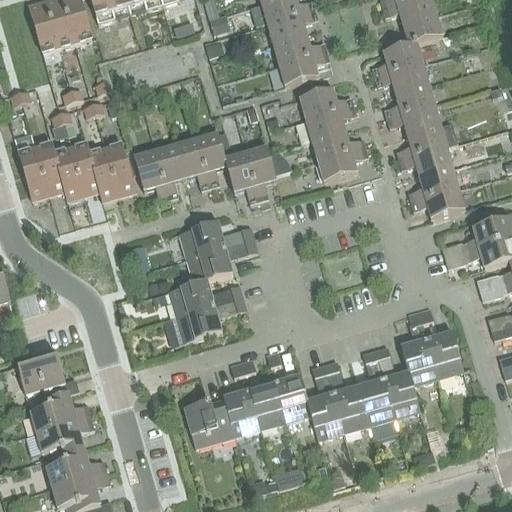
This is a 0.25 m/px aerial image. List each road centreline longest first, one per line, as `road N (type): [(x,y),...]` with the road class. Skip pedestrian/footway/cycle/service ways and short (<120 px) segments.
road 1 (residential): [(407,287),(380,223),(363,216),(300,232),(288,243),(283,275),(298,330)]
road 2 (residential): [(511,471),(468,313),(407,287)]
road 3 (residential): [(116,387),(92,307),(13,246),(0,206)]
road 4 (residential): [(298,330),(116,387)]
road 5 (tertiary): [(374,511),(511,472)]
road 6 (residential): [(407,287),(393,314),(313,336),(298,330)]
road 7 (residential): [(151,511),(116,387)]
